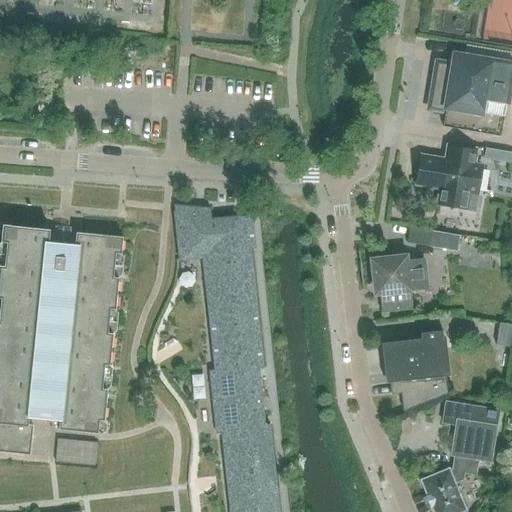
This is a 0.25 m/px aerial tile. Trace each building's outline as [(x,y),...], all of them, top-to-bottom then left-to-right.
[(437,64),(429,109),(445,112),(442,128),(500,137),(511,62),(491,59),(490,63),(459,57),(459,58),(454,57),(453,64),(452,67),(437,64)] [(440,189),(438,205),(473,211),(476,195),(480,167),(472,166),(475,152),(447,147),(445,161),(421,157),(416,185),(440,189)] [(498,151),(485,149),(483,159),(496,161),(498,151)] [(250,249),(253,249),(255,249),(251,216),(211,220),(210,209),(173,206),(179,259),(179,261),(180,261),(202,258),(214,370),(209,370),(216,434),(221,434),(229,511),(278,511),(269,425),(269,424),(264,425),(263,418),(262,411),(260,393),(258,375),(258,369),(263,369),(262,368),(250,249)] [(0,452),(29,455),(32,426),(26,425),(27,418),(58,421),(57,430),(98,434),(98,433),(97,432),(98,421),(103,421),(106,390),(101,389),(102,378),(110,379),(110,377),(102,377),(103,365),(109,366),(112,334),(107,334),(108,322),(116,323),(116,322),(108,321),(109,309),(115,310),(118,278),(112,278),(113,266),(121,267),(122,266),(113,265),(115,254),(120,254),(122,238),(75,233),(74,245),(69,245),(69,250),(51,249),(51,243),(47,242),(49,230),(2,226),(0,242),(6,243),(5,254),(0,253),(0,255),(5,256),(3,267),(0,266),(0,298),(0,299),(0,301),(0,452)] [(406,244),(429,248),(429,247),(456,252),(459,236),(431,232),(409,228),(406,244)] [(405,258),(395,259),(371,261),(375,295),(380,294),(382,313),(411,309),(409,291),(427,289),(423,260),(405,262),(405,258)] [(511,325),(498,324),(495,345),(511,347),(511,325)] [(402,411),(403,412),(447,395),(445,379),(449,379),(445,338),(440,339),(440,332),(419,335),(420,342),(381,346),(386,386),(389,385),(391,396),(408,394),(409,408),(402,411)] [(440,423),(455,426),(451,457),(453,457),(451,471),(449,472),(448,470),(446,470),(446,471),(422,481),(421,481),(420,481),(420,483),(421,483),(426,497),(425,497),(426,499),(427,498),(430,506),(429,507),(430,508),(431,508),(432,511),(463,511),(465,511),(464,510),(454,485),(463,481),(464,475),(476,477),(479,461),(490,463),(496,427),(498,410),(443,400),(440,423)] [(96,444),(57,440),(55,463),(94,467),(96,444)]
